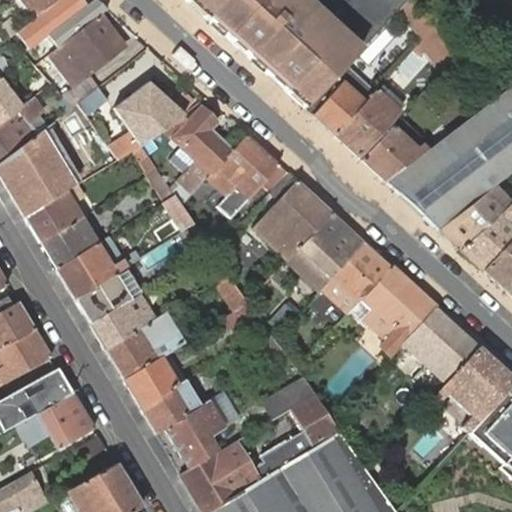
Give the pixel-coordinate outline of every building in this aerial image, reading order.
[(81,0),(58,0),(35,19),(17,32),(30,49),(86,6),(81,0)] [(21,0),(35,19),(58,0),(21,0)] [(184,0),(217,30),(241,11),(242,11),(257,0),(184,0)] [(257,0),(242,11),(241,11),(217,30),(237,49),(247,39),(255,47),(247,57),(261,70),(278,86),(303,109),(332,78),(340,70),(346,62),(375,31),(342,0),(257,0)] [(396,9),(404,0),(342,0),(375,31),(396,9)] [(404,0),(396,9),(423,38),(433,27),(412,0),(404,0)] [(122,50),(97,17),(53,51),(58,57),(59,56),(74,75),(79,82),(122,50)] [(0,27),(1,30),(9,38),(16,33),(17,32),(19,30),(10,18),(0,24),(0,27)] [(0,45),(9,38),(1,30),(0,27),(0,45)] [(431,48),(440,37),(433,27),(423,38),(431,48)] [(26,58),(9,38),(0,45),(17,65),(26,58)] [(237,49),(247,57),(255,47),(247,39),(237,49)] [(446,64),(455,57),(444,44),(435,52),(446,64)] [(372,94),(343,67),(340,70),(332,78),(362,105),(368,99),(372,94)] [(311,116),(334,136),(362,105),(332,78),(303,109),(311,116)] [(0,87),(0,105),(9,116),(18,110),(24,105),(7,82),(0,87)] [(159,131),(183,114),(147,83),(113,109),(129,133),(108,147),(117,159),(138,146),(145,141),(159,131)] [(511,85),(490,102),(450,133),(438,142),(431,147),(427,150),(384,183),(436,230),(487,191),(490,189),(511,172),(511,85)] [(106,101),(96,88),(76,103),(86,117),(106,101)] [(334,136),(357,158),(396,114),(378,98),(382,93),(379,90),(377,89),(372,94),(368,99),(362,105),(334,136)] [(62,97),(55,105),(63,113),(71,106),(62,97)] [(43,110),(33,98),(24,105),(18,110),(9,116),(0,123),(0,161),(36,134),(27,122),(43,110)] [(0,123),(9,116),(0,105),(0,123)] [(210,174),(232,152),(208,130),(215,122),(200,107),(171,138),(194,160),(174,182),(190,196),(206,179),(207,178),(210,174)] [(431,147),(399,118),(391,127),(416,150),(421,145),(427,150),(431,147)] [(438,142),(450,133),(444,125),(432,134),(438,142)] [(360,161),(384,183),(427,150),(421,145),(416,150),(391,127),(360,161)] [(76,185),(38,133),(36,134),(0,161),(0,179),(23,218),(66,191),(76,185)] [(279,166),(246,136),(232,152),(210,174),(207,178),(215,185),(222,176),(231,185),(247,199),(262,184),(270,192),(287,174),(279,166)] [(181,171),(192,160),(180,148),(169,159),(181,171)] [(156,171),(147,158),(137,165),(145,177),(162,202),(181,231),(193,224),(156,171)] [(295,181),(287,174),(270,192),(268,193),(276,201),(252,227),(286,259),(292,254),(330,213),(295,181)] [(231,185),(222,176),(215,185),(224,193),(231,185)] [(231,185),(224,193),(240,208),(247,199),(231,185)] [(39,244),(82,217),(78,210),(71,215),(64,202),(70,198),(66,191),(23,218),(39,244)] [(491,195),(487,191),(436,230),(459,251),(509,204),(510,204),(505,199),(498,205),(495,201),(491,195)] [(78,210),(70,198),(64,202),(71,215),(78,210)] [(511,207),(509,204),(459,251),(481,271),(511,237),(511,228),(507,223),(511,217),(511,207)] [(363,243),(330,213),(292,254),(300,262),(306,268),(316,278),(311,284),(318,291),(323,285),(363,243)] [(86,223),(82,217),(39,244),(55,270),(95,245),(97,243),(93,236),(86,223)] [(209,249),(193,224),(181,231),(198,257),(209,249)] [(511,237),(481,271),(505,292),(511,284),(511,237)] [(55,270),(73,300),(114,274),(125,267),(121,260),(106,238),(97,243),(95,245),(55,270)] [(389,267),(363,243),(323,285),(332,293),(340,285),(358,302),(360,300),(389,267)] [(73,300),(89,325),(126,302),(130,299),(140,293),(130,275),(125,267),(114,274),(73,300)] [(434,308),(389,267),(360,300),(370,309),(360,320),(395,351),(401,344),(434,308)] [(246,303),(226,275),(213,282),(233,312),(246,303)] [(0,348),(33,330),(16,303),(11,306),(6,297),(0,300),(0,348)] [(358,302),(347,314),(357,323),(360,320),(370,309),(360,300),(358,302)] [(89,325),(104,351),(154,320),(150,312),(137,321),(126,302),(89,325)] [(246,303),(233,312),(251,340),(265,331),(246,303)] [(477,348),(434,308),(401,344),(444,384),(477,348)] [(104,351),(122,381),(157,359),(168,353),(182,343),(165,314),(154,320),(104,351)] [(0,380),(2,385),(50,358),(33,330),(0,348),(0,380)] [(272,340),(265,331),(251,340),(266,365),(284,354),(272,340)] [(466,433),(511,383),(511,379),(477,348),(444,384),(429,400),(436,405),(445,395),(469,417),(460,428),(466,433)] [(122,381),(139,409),(175,386),(182,383),(184,381),(185,380),(168,353),(157,359),(122,381)] [(56,369),(0,399),(0,431),(1,434),(26,420),(61,401),(72,394),(61,377),(56,369)] [(315,394),(304,380),(263,405),(272,419),(291,408),(313,395),(315,394)] [(139,409),(155,435),(163,429),(200,406),(184,381),(182,383),(175,386),(139,409)] [(511,511),(511,383),(466,433),(511,474),(511,511)] [(222,392),(206,403),(223,430),(239,419),(222,392)] [(56,450),(93,429),(72,394),(61,401),(26,420),(32,432),(42,426),(56,450)] [(262,463),(269,474),(338,433),(313,395),(291,408),(305,432),(260,459),(262,463)] [(163,429),(179,457),(205,441),(223,430),(206,403),(200,406),(163,429)] [(46,456),(56,450),(42,426),(32,432),(46,456)] [(394,511),(375,485),(338,433),(269,474),(255,482),(206,511),(394,511)] [(179,457),(188,470),(213,455),(205,441),(179,457)] [(188,470),(179,475),(201,511),(206,511),(255,482),(248,471),(232,444),(213,455),(188,470)] [(262,463),(248,471),(255,482),(269,474),(262,463)] [(132,511),(140,508),(115,465),(67,492),(74,505),(78,511),(132,511)] [(28,473),(0,488),(0,511),(1,511),(39,492),(28,473)]
